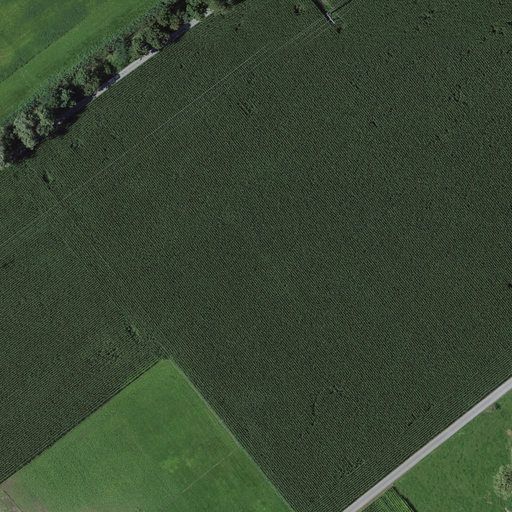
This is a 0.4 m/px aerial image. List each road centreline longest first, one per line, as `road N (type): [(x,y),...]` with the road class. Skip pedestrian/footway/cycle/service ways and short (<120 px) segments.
road 1 (track): [(223,0),(0,163)]
road 2 (track): [(350,511),(511,384)]
